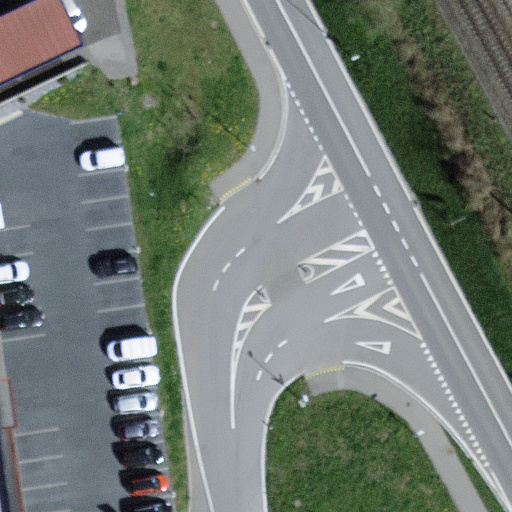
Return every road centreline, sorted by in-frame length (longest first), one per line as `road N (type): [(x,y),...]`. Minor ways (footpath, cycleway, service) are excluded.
road 1 (unclassified): [(307,55),(287,161),(252,215),(230,280),(235,354)]
road 2 (unclassified): [(511,439),(396,223)]
road 3 (unclassified): [(396,223),(265,296),(247,316),(235,354)]
road 4 (unclassified): [(396,223),(307,55)]
road 5 (unclassified): [(235,354),(240,511)]
